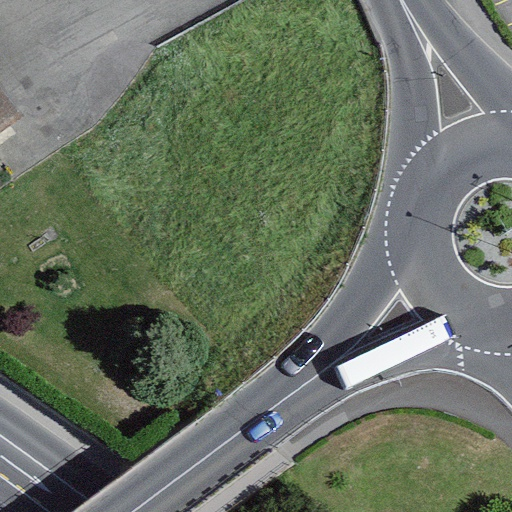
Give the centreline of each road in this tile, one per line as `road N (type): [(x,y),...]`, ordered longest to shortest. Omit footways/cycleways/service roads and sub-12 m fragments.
road 1 (tertiary): [(133,511),(325,369)]
road 2 (unclassified): [(412,16),(440,186)]
road 3 (tertiary): [(430,241),(325,369)]
road 4 (unclassified): [(511,147),(412,16)]
road 5 (tertiary): [(325,369),(467,303)]
